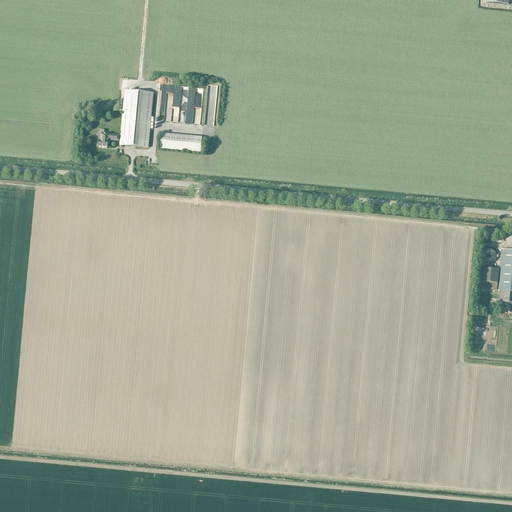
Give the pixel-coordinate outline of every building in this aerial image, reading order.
[(169,98),(170,88),(163,88),(164,84),(159,84),(158,97),(169,98)] [(170,104),(183,104),(184,89),(171,88),(170,104)] [(197,124),(198,90),(185,89),(183,123),(197,124)] [(99,141),(98,146),(108,147),(109,140),(120,141),(120,145),(149,148),(154,94),(125,91),(121,136),(109,135),(109,134),(104,134),(105,130),(100,130),(99,134),(99,141)] [(161,149),(201,153),(202,137),(162,134),(161,149)] [(491,249),(489,249),(488,249),(487,249),(486,250),(484,250),(483,251),(483,252),(482,253),(481,254),(481,256),(481,257),(482,258),(482,260),(483,261),(484,262),(485,262),(486,263),(487,263),(488,264),(490,264),(491,263),(492,263),(493,262),(494,261),(495,260),(496,259),(496,258),(496,256),(496,255),(495,254),(495,252),(494,251),(493,250),(492,250),(491,249)] [(511,250),(501,249),(497,291),(499,291),(499,301),(511,303),(511,295),(511,250)] [(483,268),(481,289),(496,291),(498,269),(483,268)]
